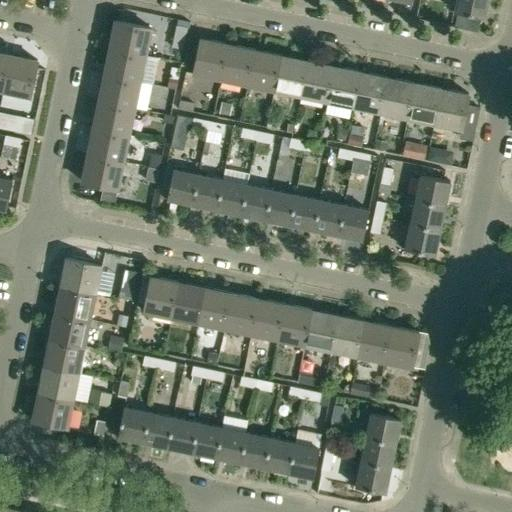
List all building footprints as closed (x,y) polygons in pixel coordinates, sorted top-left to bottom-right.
[(484,17),(488,0),(456,0),(454,11),(457,12),(479,16),(484,17)] [(479,16),(457,12),(454,26),(476,31),(479,16)] [(110,47),(146,55),(151,27),(115,20),(110,47)] [(189,27),(177,25),(172,47),(184,49),(185,45),(189,27)] [(221,79),(228,43),(201,38),(193,74),(221,79)] [(247,85),(255,49),(228,43),(221,79),(247,85)] [(140,81),(146,55),(110,47),(104,74),(140,81)] [(274,91),(281,55),(255,49),(247,85),(274,91)] [(0,89),(3,91),(10,55),(0,52),(0,89)] [(10,55),(3,91),(30,96),(38,60),(10,55)] [(301,96),(308,60),(281,55),(274,91),(301,96)] [(327,102),(335,66),(308,60),(301,96),(327,102)] [(354,107),(361,71),(335,66),(327,102),(354,107)] [(380,113),(388,77),(361,71),(354,107),(380,113)] [(134,108),(140,81),(104,74),(99,100),(134,108)] [(176,89),(178,78),(170,77),(169,79),(168,87),(176,89)] [(407,118),(415,82),(388,77),(380,113),(407,118)] [(434,124),(441,88),(415,82),(407,118),(434,124)] [(441,88),(434,124),(461,129),(469,93),(441,88)] [(129,135),(134,108),(99,100),(93,127),(129,135)] [(195,102),(181,100),(179,108),(193,111),(195,102)] [(231,111),(233,103),(222,101),(220,113),(230,115),(231,111)] [(0,127),(5,128),(12,130),(13,125),(15,118),(0,114),(0,127)] [(268,117),(266,126),(279,129),(281,120),(268,117)] [(207,130),(209,121),(194,118),(192,126),(207,130)] [(209,121),(207,130),(223,133),(224,124),(209,121)] [(123,161),(129,135),(93,127),(87,154),(123,161)] [(348,128),(338,127),(336,139),(345,141),(348,128)] [(256,140),(258,131),(242,128),(240,136),(256,140)] [(258,131),(256,140),(271,143),(273,134),(258,131)] [(363,135),(349,132),(348,138),(347,143),(361,146),(363,135)] [(21,138),(5,135),(3,144),(19,147),(21,138)] [(304,150),(306,141),(291,138),(289,146),(304,150)] [(375,139),(374,149),(384,151),(386,142),(375,139)] [(306,141),(304,150),(320,153),(322,144),(306,141)] [(423,148),(403,143),(401,155),(421,159),(423,148)] [(353,160),(355,151),(340,148),(338,157),(353,160)] [(355,151),(353,160),(368,163),(370,154),(355,151)] [(147,166),(159,169),(162,155),(150,153),(147,166)] [(118,189),(123,161),(87,154),(82,181),(118,189)] [(159,169),(147,166),(145,180),(151,181),(156,182),(157,177),(159,169)] [(384,167),(381,182),(390,184),(393,168),(384,167)] [(192,204),(198,174),(173,169),(167,199),(192,204)] [(216,209),(222,179),(198,174),(192,204),(216,209)] [(415,199),(445,206),(450,181),(420,174),(415,199)] [(0,177),(0,208),(6,210),(13,180),(0,177)] [(240,214),(246,184),(222,179),(216,209),(240,214)] [(265,219),(271,189),(246,184),(240,214),(265,219)] [(101,188),(98,201),(114,204),(116,192),(101,188)] [(289,224),(295,194),(271,189),(265,219),(289,224)] [(313,229),(319,199),(295,194),(289,224),(313,229)] [(337,234),(344,204),(319,199),(313,229),(337,234)] [(440,230),(445,206),(415,199),(410,224),(440,230)] [(374,216),(383,218),(386,203),(377,201),(374,216)] [(344,204),(337,234),(362,240),(369,210),(344,204)] [(380,233),(383,218),(374,216),(371,231),(380,233)] [(435,255),(440,230),(410,224),(405,249),(435,255)] [(59,285),(95,292),(101,265),(65,258),(59,285)] [(137,272),(124,270),(119,297),(132,300),(137,272)] [(144,301),(146,301),(148,291),(151,276),(147,275),(143,274),(142,282),(138,300),(144,301)] [(171,317),(178,281),(151,276),(144,312),(171,317)] [(198,323),(205,287),(178,281),(171,317),(198,323)] [(90,319),(95,292),(59,285),(54,311),(90,319)] [(224,328),(232,292),(205,287),(198,323),(224,328)] [(251,334),(258,298),(232,292),(224,328),(251,334)] [(278,339),(285,303),(258,298),(251,334),(278,339)] [(304,345),(312,309),(285,303),(278,339),(304,345)] [(331,350),(338,314),(312,309),(304,345),(331,350)] [(85,346),(90,319),(54,311),(48,338),(85,346)] [(116,324),(126,326),(128,315),(119,313),(116,324)] [(357,356),(365,320),(338,314),(331,350),(357,356)] [(384,361),(392,325),(365,320),(357,356),(384,361)] [(392,325),(384,361),(411,367),(419,331),(392,325)] [(109,341),(108,350),(117,352),(120,352),(122,345),(124,337),(119,336),(111,334),(109,341)] [(79,372),(85,346),(48,338),(43,365),(79,372)] [(215,352),(210,351),(209,355),(208,361),(217,363),(217,359),(218,352),(215,352)] [(158,367),(160,359),(144,355),(142,364),(158,367)] [(160,359),(158,367),(173,370),(175,362),(160,359)] [(74,399),(79,372),(43,365),(38,391),(74,399)] [(207,378),(208,369),(193,365),(191,375),(207,378)] [(208,369),(207,378),(222,381),(224,372),(208,369)] [(302,374),(300,382),(315,385),(317,377),(302,374)] [(255,388),(257,379),(241,376),(239,384),(255,388)] [(257,379),(255,388),(270,391),(272,382),(257,379)] [(121,381),(118,395),(127,397),(131,382),(121,380),(121,381)] [(351,393),(368,396),(370,385),(361,383),(353,381),(352,388),(351,393)] [(304,397),(306,389),(290,385),(288,394),(304,397)] [(306,389),(304,397),(319,401),(321,392),(306,389)] [(111,393),(101,390),(98,404),(109,406),(111,393)] [(68,426),(74,399),(38,391),(32,419),(68,426)] [(334,405),(331,420),(340,422),(343,406),(334,405)] [(142,441),(149,411),(124,406),(118,436),(142,441)] [(167,446),(173,417),(149,411),(142,441),(167,446)] [(365,437),(395,443),(401,418),(371,412),(365,437)] [(191,452),(197,422),(173,417),(167,446),(191,452)] [(99,434),(103,435),(106,421),(101,420),(96,419),(93,433),(99,434)] [(215,457),(222,427),(197,422),(191,452),(215,457)] [(240,462),(246,432),(222,427),(215,457),(240,462)] [(264,467),(270,437),(246,432),(240,462),(264,467)] [(288,472),(294,442),(270,437),(264,467),(288,472)] [(324,454),(333,456),(337,439),(328,437),(324,454)] [(390,468),(395,443),(365,437),(360,461),(390,468)] [(294,442),(288,472),(313,477),(319,447),(294,442)] [(330,470),(333,456),(324,454),(321,469),(330,470)] [(385,492),(390,468),(360,461),(355,486),(385,492)]
